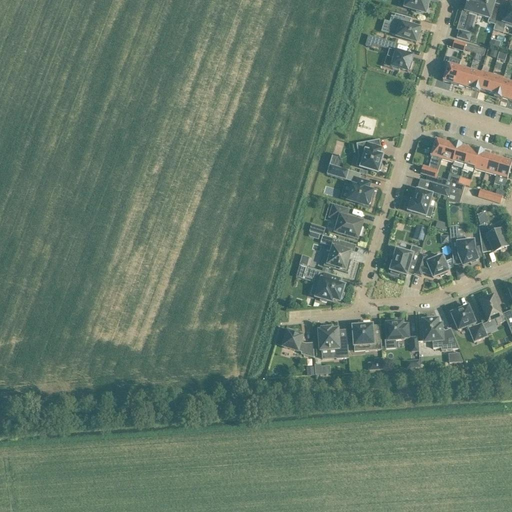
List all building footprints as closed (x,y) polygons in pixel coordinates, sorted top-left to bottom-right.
[(406,0),(408,0),(405,8),(417,12),(416,13),(423,15),(423,14),(425,14),(426,14),(427,14),(429,7),(428,7),(429,1),(427,1),(427,0),(406,0)] [(477,16),(481,0),(467,0),(467,1),(468,2),(465,12),(470,13),(465,30),(472,32),(477,16)] [(481,0),(477,16),(489,19),(488,24),(495,26),(498,15),(501,6),(494,4),(495,0),(481,0)] [(511,26),(511,4),(509,4),(505,17),(498,15),(495,26),(494,31),(503,34),(505,27),(509,28),(510,26),(511,26)] [(412,20),(396,15),(390,35),(397,37),(397,38),(416,44),(417,42),(419,43),(421,36),(419,35),(421,30),(410,26),(412,20)] [(472,34),(460,31),(459,31),(457,39),(469,43),(472,34)] [(369,36),(366,46),(373,49),(373,46),(389,51),(389,50),(396,52),(399,45),(397,45),(391,43),(375,38),(369,36)] [(464,53),(464,51),(466,46),(466,45),(455,41),(452,49),(464,53)] [(491,41),(489,48),(498,50),(500,43),(491,41)] [(475,54),(477,48),(469,45),(469,46),(466,46),(464,51),(475,54)] [(477,48),(475,54),(484,57),(486,50),(477,48)] [(389,51),(387,58),(394,60),(392,68),(392,70),(399,72),(400,70),(408,72),(409,71),(411,72),(413,63),(411,63),(413,57),(396,52),(389,50),(389,51)] [(492,50),(490,57),(497,59),(499,52),(492,50)] [(500,52),(497,60),(505,62),(507,54),(500,52)] [(459,68),(448,65),(449,65),(448,65),(443,82),(444,82),(454,85),(459,68)] [(465,88),(470,71),(459,68),(454,85),(465,88)] [(476,92),(481,75),(470,71),(465,88),(472,90),(472,91),(476,92)] [(487,93),(493,76),(481,73),(481,75),(476,92),(480,93),(480,91),(487,93)] [(498,99),(503,81),(504,80),(493,76),(487,93),(494,95),(494,98),(498,99)] [(509,101),(511,91),(511,83),(503,81),(498,99),(502,100),(502,99),(509,101)] [(436,141),(436,140),(435,141),(435,142),(433,142),(432,145),(434,146),(434,147),(430,158),(431,158),(431,157),(432,158),(429,169),(423,167),(423,168),(421,175),(436,179),(438,172),(442,161),(446,144),(438,141),(437,141),(436,141)] [(380,172),(381,171),(382,166),(382,165),(381,165),(383,156),(380,156),(382,149),(381,149),(380,141),(357,145),(359,158),(363,159),(361,169),(378,174),(379,171),(380,172)] [(453,164),(458,145),(454,144),(454,146),(446,144),(442,161),(453,164)] [(464,166),(469,149),(462,147),(462,146),(458,145),(453,164),(453,162),(464,166)] [(475,170),(480,152),(476,150),(476,151),(469,149),(464,166),(475,169),(474,170),(475,170)] [(486,174),(491,157),(483,155),(484,153),(480,152),(475,170),(486,174)] [(330,166),(341,169),(343,162),(339,157),(333,155),(330,166)] [(497,177),(502,160),(491,157),(486,174),(497,177)] [(502,160),(497,177),(507,180),(507,181),(511,165),(511,163),(502,160)] [(349,171),(341,169),(330,166),(327,175),(346,181),(349,171)] [(450,189),(463,193),(465,186),(459,185),(460,180),(453,178),(451,182),(452,183),(450,189)] [(452,183),(451,182),(440,179),(438,186),(450,189),(452,183)] [(370,184),(356,180),(354,187),(352,186),(348,201),(368,207),(368,206),(370,205),(371,203),(371,201),(371,200),(371,198),(372,192),(368,191),(370,184)] [(450,189),(438,186),(426,182),(431,184),(429,191),(423,190),(423,193),(417,191),(414,203),(411,202),(411,204),(409,203),(407,210),(409,211),(408,212),(431,219),(433,209),(430,208),(434,194),(448,198),(449,195),(450,189)] [(461,199),(463,193),(450,189),(449,195),(461,199)] [(489,201),(491,194),(480,191),(478,198),(489,201)] [(501,204),(502,198),(503,198),(491,194),(489,201),(501,204)] [(460,204),(461,199),(449,195),(448,198),(447,203),(460,204)] [(349,210),(333,206),(329,218),(339,221),(338,224),(336,223),(334,231),(336,231),(335,234),(358,241),(359,236),(361,236),(364,229),(362,228),(363,224),(347,219),(349,210)] [(460,206),(459,215),(476,218),(474,208),(460,206)] [(479,225),(487,223),(485,213),(476,215),(479,225)] [(445,231),(447,225),(437,222),(435,228),(445,231)] [(506,249),(508,248),(501,231),(495,234),(494,233),(492,232),(491,231),(489,231),(488,231),(485,225),(479,227),(481,247),(490,245),(493,254),(500,251),(501,253),(507,250),(506,249)] [(413,239),(423,241),(426,229),(416,227),(413,239)] [(465,237),(459,238),(458,227),(450,228),(453,257),(459,256),(463,267),(470,264),(471,266),(477,263),(476,261),(478,261),(475,253),(473,242),(465,243),(465,237)] [(348,244),(323,236),(320,244),(333,248),(330,256),(328,256),(328,255),(327,255),(324,267),(348,274),(352,261),(351,260),(351,261),(349,260),(351,253),(345,251),(348,244)] [(449,236),(441,237),(442,246),(450,245),(449,236)] [(417,267),(420,255),(422,250),(412,247),(410,254),(404,253),(405,251),(398,249),(397,251),(393,263),(391,262),(389,270),(391,270),(390,272),(392,272),(391,274),(399,276),(399,274),(407,276),(410,265),(417,267)] [(414,275),(422,278),(423,274),(433,277),(433,279),(440,276),(440,278),(448,274),(447,273),(449,272),(442,257),(433,261),(427,259),(428,257),(420,255),(417,267),(414,275)] [(303,257),(300,266),(307,268),(310,259),(303,257)] [(327,301),(332,303),(333,300),(340,302),(340,300),(342,301),(344,294),(342,294),(344,287),(331,283),(333,276),(308,269),(305,278),(315,281),(313,287),(319,289),(316,298),(321,300),(320,302),(326,304),(327,301)] [(481,302),(480,303),(488,323),(495,320),(498,326),(504,323),(499,311),(500,311),(497,305),(494,297),(486,300),(486,298),(481,300),(481,302)] [(453,314),(451,315),(458,332),(467,328),(474,344),(488,338),(482,324),(476,326),(468,307),(460,311),(460,309),(452,312),(453,314)] [(511,315),(511,312),(503,315),(509,329),(511,327),(511,315)] [(427,322),(423,322),(425,343),(433,343),(433,350),(441,349),(441,352),(460,350),(451,329),(444,332),(444,333),(442,333),(441,326),(438,326),(438,321),(434,321),(433,320),(428,320),(427,322)] [(387,341),(385,341),(385,351),(396,350),(396,342),(404,341),(404,340),(409,340),(408,326),(403,327),(403,323),(401,324),(400,321),(393,322),(394,324),(386,325),(387,341)] [(353,327),(354,347),(365,346),(365,352),(382,351),(381,336),(373,336),(373,326),(362,327),(362,324),(354,325),(355,327),(353,327)] [(321,332),(318,332),(320,352),(321,352),(322,360),(336,359),(336,360),(349,359),(348,341),(339,342),(338,330),(332,331),(332,329),(321,330),(321,332)] [(301,356),(314,359),(313,344),(306,345),(301,343),(303,337),(287,332),(283,348),(298,353),(298,352),(301,353),(301,356)] [(418,338),(411,339),(412,353),(419,352),(418,338)] [(459,354),(453,355),(454,364),(463,363),(459,354)] [(383,359),(374,360),(374,363),(375,372),(383,371),(383,359)]
